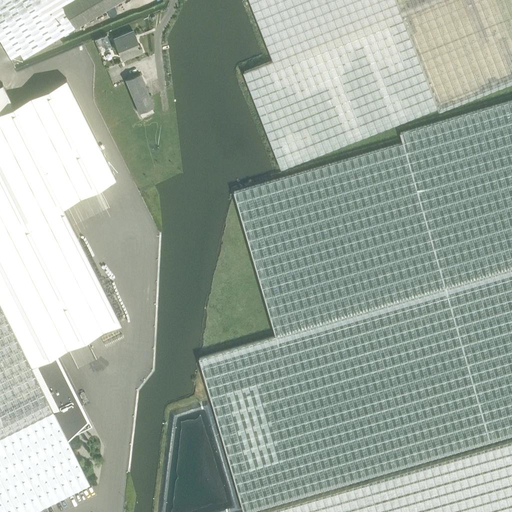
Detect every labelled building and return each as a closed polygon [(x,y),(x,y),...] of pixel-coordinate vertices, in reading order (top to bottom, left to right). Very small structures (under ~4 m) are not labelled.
[(0,0),(0,41),(10,58),(19,52),(22,58),(74,28),(75,28),(62,5),(70,0),(0,0)] [(121,0),(70,0),(62,5),(75,28),(121,0)] [(511,0),(250,0),(272,57),(242,68),(280,166),(437,106),(438,110),(511,81),(511,0)] [(140,46),(141,46),(140,43),(139,44),(136,39),(135,39),(133,34),(135,34),(133,30),(114,38),(122,59),(141,51),(140,46)] [(95,39),(94,39),(99,51),(111,46),(106,35),(95,39)] [(140,73),(123,79),(137,113),(152,107),(154,106),(140,73)] [(0,302),(67,438),(88,418),(55,353),(120,320),(63,204),(115,178),(66,78),(13,104),(2,83),(0,83),(0,302)] [(511,98),(401,130),(404,139),(235,188),(277,335),(237,346),(200,357),(244,511),(353,481),(379,473),(421,461),(511,434),(511,98)] [(0,511),(26,511),(89,482),(67,438),(0,302),(0,511)] [(511,511),(511,441),(261,511),(511,511)]
